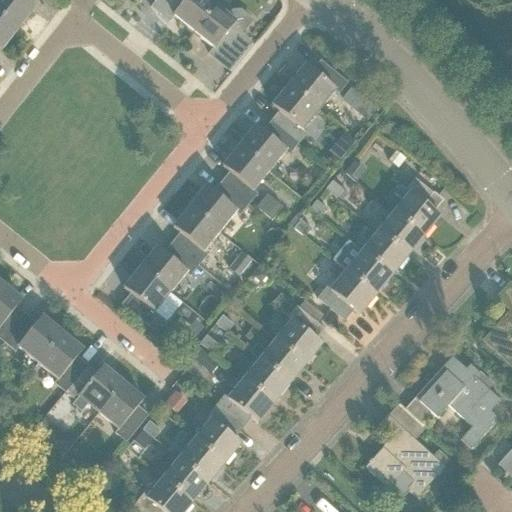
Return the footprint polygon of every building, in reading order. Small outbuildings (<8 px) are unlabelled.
[(0,0),(0,17),(17,31),(33,11),(26,5),(30,0),(0,0)] [(158,15),(169,0),(151,0),(154,3),(150,8),(158,15)] [(192,33),(214,6),(206,0),(169,0),(158,15),(169,23),(173,17),(192,33)] [(214,6),(192,33),(213,50),(208,55),(218,63),(251,21),(240,12),(231,13),(228,17),(214,6)] [(0,50),(1,51),(17,31),(0,17),(0,50)] [(288,87),(318,111),(333,92),(338,95),(347,84),(320,62),(311,72),(304,67),(288,87)] [(302,131),(318,111),(288,87),(271,107),(278,113),(270,123),(297,145),(306,134),(302,131)] [(288,156),(297,145),(270,123),(261,133),(255,128),(238,148),(268,172),(284,153),(288,156)] [(252,191),(268,172),(238,148),(222,168),(229,173),(220,184),(248,206),(257,195),(252,191)] [(392,215),(422,239),(439,218),(433,213),(441,202),(414,180),(405,191),(409,195),(392,215)] [(336,199),(343,191),(332,182),(325,190),(336,199)] [(239,217),(248,206),(220,184),(212,194),(205,189),(188,209),(218,234),(235,213),(239,217)] [(321,219),(327,211),(316,202),(310,210),(321,219)] [(203,252),(218,234),(188,209),(172,229),(179,234),(171,244),(198,267),(207,256),(203,252)] [(406,259),(422,239),(392,215),(384,225),(376,219),(369,227),(377,233),(376,235),(406,259)] [(304,238),(311,230),(300,221),(293,229),(304,238)] [(390,278),(406,259),(376,235),(360,254),(390,278)] [(189,277),(198,267),(171,244),(162,255),(156,249),(139,269),(169,294),(185,274),(189,277)] [(374,298),(390,278),(360,254),(344,273),(374,298)] [(153,313),(169,294),(139,269),(123,290),(130,295),(121,306),(148,328),(158,317),(153,313)] [(359,316),(374,298),(344,273),(330,292),(326,288),(316,300),(344,322),(352,311),(359,316)] [(511,286),(509,283),(494,299),(509,312),(481,342),(508,366),(511,361),(511,286)] [(0,341),(4,344),(26,317),(15,308),(21,302),(1,285),(0,286),(0,341)] [(274,343),(303,367),(320,346),(314,341),(323,330),(296,308),(286,319),(290,322),(274,343)] [(37,365),(62,335),(41,318),(36,325),(26,317),(4,344),(15,353),(18,349),(37,365)] [(226,334),(232,326),(222,318),(216,325),(226,334)] [(64,394),(87,366),(76,358),(82,351),(62,335),(37,365),(57,381),(53,385),(64,394)] [(210,354),(216,346),(206,337),(199,345),(210,354)] [(287,386),(303,367),(274,343),(265,353),(256,345),(249,354),(258,362),(277,378),(287,386)] [(490,413),(500,402),(451,358),(414,399),(436,420),(448,407),(472,428),(460,441),(470,451),(498,420),(490,413)] [(272,406),(287,386),(277,378),(258,362),(242,381),(249,386),(272,406)] [(98,414),(122,384),(102,368),(97,375),(87,366),(64,394),(75,402),(78,398),(98,414)] [(256,425),(272,406),(249,386),(242,381),(227,400),(223,396),(213,408),(241,431),(250,420),(256,425)] [(122,384),(98,414),(117,430),(114,434),(125,444),(148,416),(137,407),(142,401),(122,384)] [(233,440),(241,431),(213,408),(205,418),(209,422),(193,442),(222,466),(239,445),(233,440)] [(443,468),(448,461),(437,451),(431,458),(387,418),(378,428),(391,440),(364,469),(398,500),(406,491),(415,499),(443,468)] [(153,440),(159,432),(149,423),(142,431),(153,440)] [(206,486),(222,466),(193,442),(177,462),(206,486)] [(139,457),(143,451),(133,443),(128,448),(139,457)] [(511,449),(497,466),(510,478),(511,476),(511,449)] [(190,506),(206,486),(177,462),(161,481),(190,506)] [(448,495),(461,481),(449,470),(436,485),(448,495)] [(184,511),(190,506),(161,481),(152,492),(148,488),(133,507),(138,511),(184,511)]
